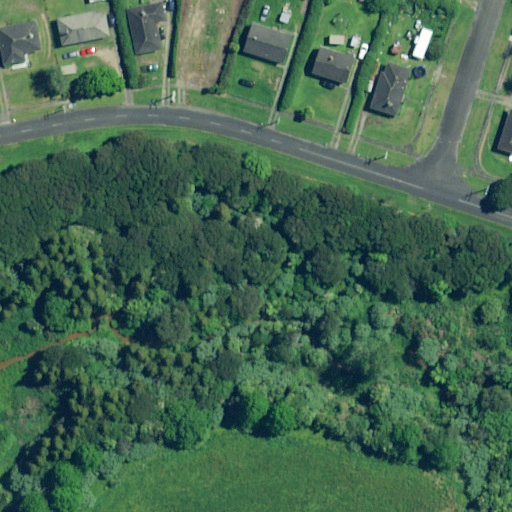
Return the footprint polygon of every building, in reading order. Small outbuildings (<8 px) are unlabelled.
[(165,22),(161,4),(128,10),(136,54),(160,50),(155,24),(165,22)] [(227,12),(202,4),(186,50),(211,58),(227,12)] [(105,14),(93,17),(93,13),(57,20),(62,46),(110,37),(105,14)] [(41,51),(35,21),(0,27),(0,48),(4,67),(25,63),(24,54),(41,51)] [(291,36),(252,24),(244,52),(282,64),(291,36)] [(354,58),(320,47),(312,73),(345,84),(354,58)] [(411,71),(386,63),(370,108),(396,116),(411,71)] [(511,109),(497,149),(511,154),(511,109)]
